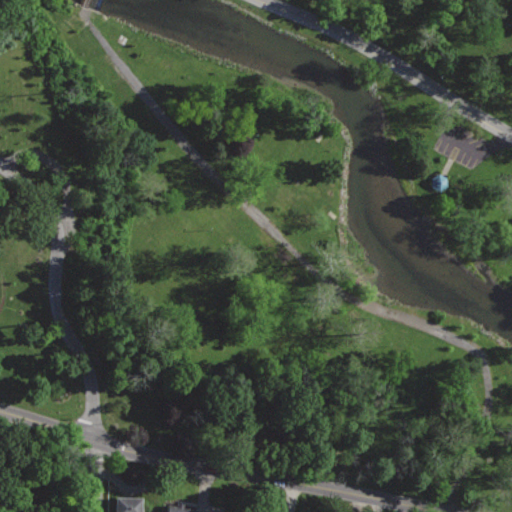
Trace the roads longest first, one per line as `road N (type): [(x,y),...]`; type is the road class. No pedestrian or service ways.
road 1 (residential): [(442,511),(139,454),(0,411)]
road 2 (residential): [(264,0),(347,35),(511,134)]
